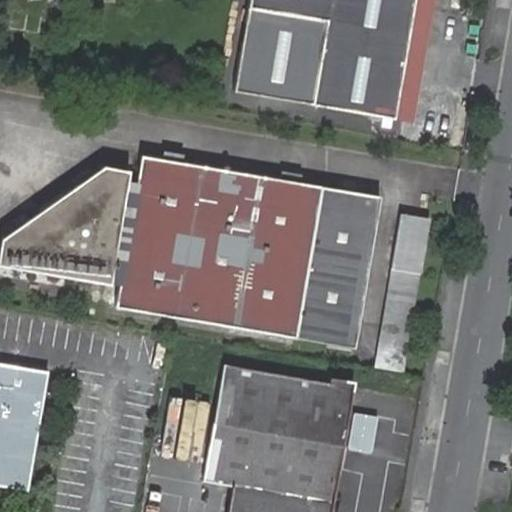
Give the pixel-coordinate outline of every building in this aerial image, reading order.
[(0,0),(0,27),(40,30),(42,0),(0,0)] [(247,0),(247,6),(232,90),(310,104),(392,119),(411,7),(429,10),(430,0),(247,0)] [(411,7),(392,119),(409,121),(429,10),(411,7)] [(162,150),(160,159),(181,163),(182,154),(162,150)] [(181,163),(160,159),(139,155),(134,187),(125,186),(127,179),(128,170),(102,166),(0,238),(0,264),(4,265),(90,281),(109,283),(110,277),(119,279),(114,306),(294,337),(303,287),(305,274),(319,186),(299,183),(278,179),(181,163)] [(278,179),(299,183),(301,174),(280,170),(278,179)] [(305,274),(303,287),(294,337),(333,344),(353,347),(379,196),(319,186),(305,274)] [(425,218),(402,213),(392,270),(416,273),(418,274),(428,218),(425,218)] [(416,273),(392,270),(376,368),(402,372),(418,274),(416,273)] [(0,485),(26,490),(47,371),(17,366),(0,363),(0,485)] [(202,481),(231,486),(237,488),(232,511),(323,511),(325,503),(346,386),(327,383),(222,364),(202,479),(202,481)] [(232,511),(237,488),(231,486),(226,511),(329,511),(352,381),(328,377),(327,383),(346,386),(325,503),(323,511),(232,511)]
